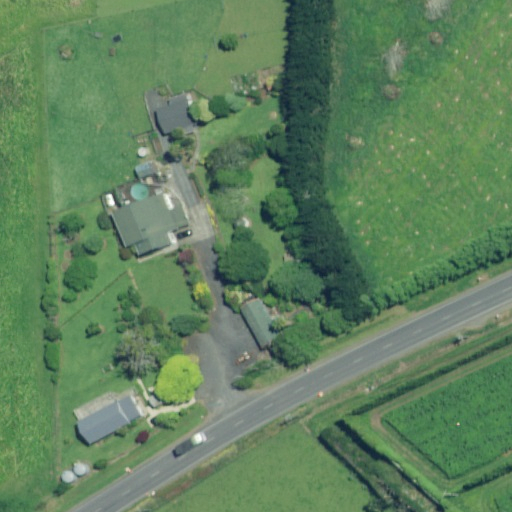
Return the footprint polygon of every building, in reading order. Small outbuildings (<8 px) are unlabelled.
[(201,125),(192,94),(176,99),(178,105),(163,109),(170,134),(201,125)] [(139,165),(143,178),(157,174),(152,161),(139,165)] [(173,209),(168,195),(119,213),(131,247),(140,244),(144,255),(176,243),(172,232),(190,225),(183,205),(173,209)] [(251,228),(249,217),(236,220),(238,231),(251,228)] [(309,261),(309,253),(289,254),(289,262),(309,261)] [(270,345),(275,355),(285,350),(280,339),(284,337),(264,298),(245,308),(266,347),(270,345)] [(178,398),(170,384),(153,394),(160,408),(178,398)] [(120,403),(114,392),(79,411),(96,443),(147,416),(136,394),(120,403)]
